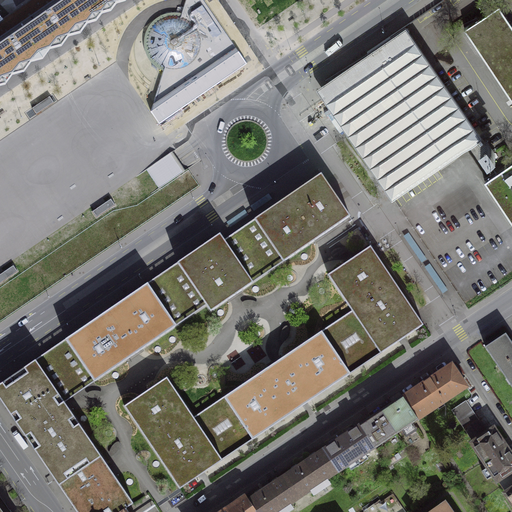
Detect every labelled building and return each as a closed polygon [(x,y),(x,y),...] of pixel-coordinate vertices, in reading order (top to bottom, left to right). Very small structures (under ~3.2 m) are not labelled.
[(30,0),(2,20),(0,20),(0,37),(31,16),(54,0),(30,0)] [(54,0),(31,16),(0,37),(0,85),(5,84),(12,74),(24,71),(31,61),(43,59),(50,48),(61,45),(68,35),(80,33),(87,23),(96,20),(102,12),(111,10),(116,2),(125,0),(54,0)] [(151,111),(159,123),(246,63),(236,48),(219,22),(202,0),(184,0),(184,4),(181,13),(176,12),(171,12),(165,14),(162,15),(158,17),(154,20),(149,24),(147,28),(145,32),(144,37),(143,43),(144,49),(146,55),(148,57),(149,60),(152,63),(155,66),(160,70),(164,71),(158,86),(151,111)] [(511,100),(511,23),(499,4),(464,28),(511,100)] [(481,136),(405,25),(316,86),(392,197),(481,136)] [(53,102),(49,96),(32,108),(36,114),(53,102)] [(491,152),(487,146),(483,149),(488,155),(491,152)] [(179,161),(172,151),(147,169),(159,188),(185,171),(179,161)] [(511,162),(501,170),(499,167),(494,170),(496,173),(484,181),(511,222),(511,162)] [(224,240),(253,282),(350,216),(321,174),(303,186),(224,240)] [(115,204),(111,199),(93,211),(97,217),(115,204)] [(235,295),(253,282),(224,240),(220,233),(147,283),(176,325),(206,305),(211,311),(235,295)] [(423,324),(370,246),(352,258),(328,274),(352,310),(322,331),(350,373),(423,324)] [(0,283),(17,271),(13,265),(0,274),(0,283)] [(176,325),(147,283),(35,359),(64,402),(176,325)] [(350,373),(322,331),(224,396),(252,439),(350,373)] [(511,342),(505,333),(486,347),(511,385),(511,342)] [(64,402),(35,359),(0,383),(0,399),(58,484),(101,455),(64,402)] [(451,363),(402,396),(416,417),(424,412),(425,414),(459,392),(457,389),(465,384),(451,363)] [(252,439),(224,396),(193,417),(166,377),(124,406),(179,488),(252,439)] [(402,396),(381,410),(396,432),(401,429),(406,436),(416,429),(411,422),(417,418),(416,417),(402,396)] [(482,427),(465,401),(452,410),(469,435),(482,427)] [(381,410),(360,424),(375,446),(396,432),(381,410)] [(360,424),(323,449),(337,471),(375,446),(360,424)] [(502,441),(493,428),(486,433),(482,427),(469,435),(473,442),(472,442),(484,461),(507,446),(503,441),(502,441)] [(510,451),(507,446),(484,461),(497,480),(498,479),(502,486),(511,478),(511,472),(511,471),(511,469),(511,455),(510,452),(510,451)] [(285,474),(300,496),(337,471),(323,449),(285,474)] [(133,502),(101,455),(58,484),(77,511),(102,511),(103,511),(104,511),(111,511),(117,508),(119,511),(125,507),(133,502)] [(275,511),(300,496),(285,474),(248,499),(256,511),(275,511)] [(511,478),(502,486),(506,491),(507,494),(511,502),(511,478)] [(256,511),(248,499),(245,495),(227,507),(230,511),(256,511)] [(0,511),(10,511),(0,497),(0,511)] [(450,511),(444,502),(429,511),(450,511)]
